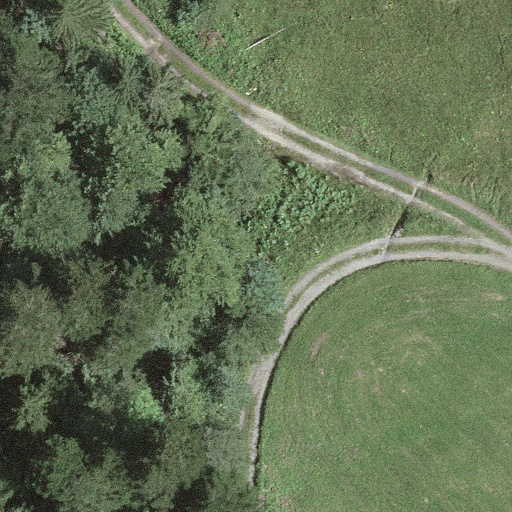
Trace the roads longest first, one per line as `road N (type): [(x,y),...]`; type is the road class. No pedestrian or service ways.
road 1 (track): [(91,0),(117,44),(192,105),(446,208)]
road 2 (track): [(446,208),(320,250),(272,299),(248,379),(249,511)]
